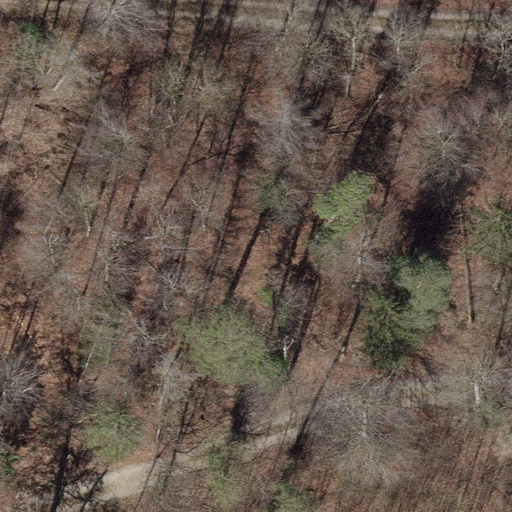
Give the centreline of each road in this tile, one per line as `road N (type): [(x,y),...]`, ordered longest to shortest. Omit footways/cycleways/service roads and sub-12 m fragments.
road 1 (track): [(35,511),(420,395),(511,396)]
road 2 (track): [(511,28),(416,31),(42,0)]
